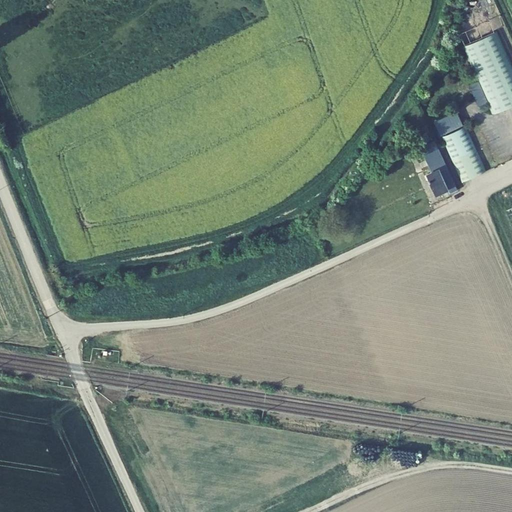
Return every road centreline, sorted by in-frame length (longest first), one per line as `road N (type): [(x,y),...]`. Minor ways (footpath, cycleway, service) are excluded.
road 1 (residential): [(60,329),(174,321),(222,309),(477,199)]
road 2 (track): [(511,471),(429,464),(312,511)]
road 3 (unclassified): [(60,329),(140,511)]
road 4 (unclassified): [(0,179),(60,329)]
